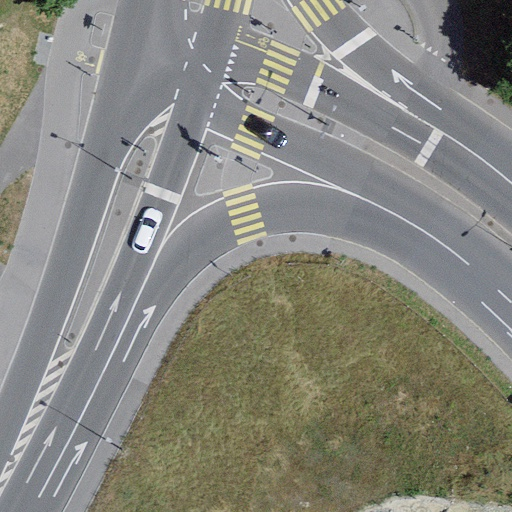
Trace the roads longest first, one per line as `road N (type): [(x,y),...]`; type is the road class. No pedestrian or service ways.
road 1 (secondary): [(46,399),(172,259),(250,222),(327,210),(416,222)]
road 2 (secondary): [(174,99),(46,399)]
road 3 (secondary): [(174,99),(316,156),(416,222)]
road 4 (secondary): [(445,134),(191,45)]
road 5 (secondary): [(445,134),(386,85),(320,0)]
road 6 (secondary): [(416,222),(511,301)]
